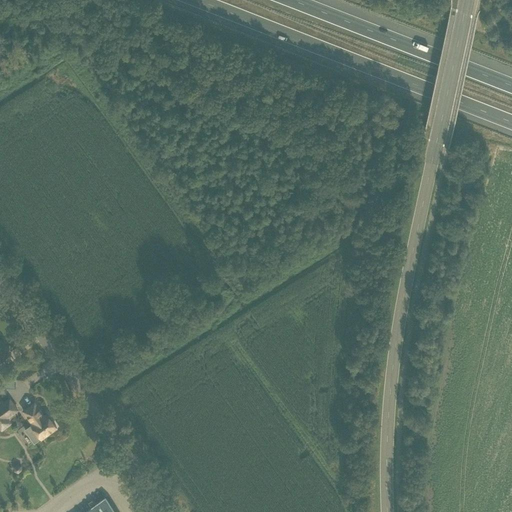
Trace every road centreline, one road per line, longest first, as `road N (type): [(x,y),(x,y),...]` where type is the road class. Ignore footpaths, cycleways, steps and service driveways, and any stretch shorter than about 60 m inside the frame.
road 1 (secondary): [(389,511),(403,308),(466,0)]
road 2 (motorway): [(193,0),(511,124)]
road 3 (unclassified): [(167,511),(0,277)]
road 4 (motorway): [(511,83),(301,0)]
